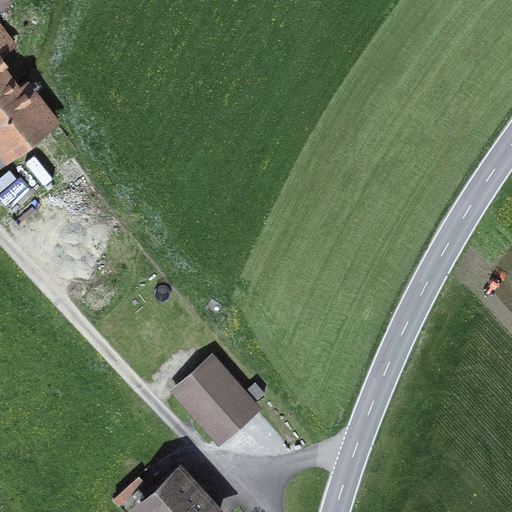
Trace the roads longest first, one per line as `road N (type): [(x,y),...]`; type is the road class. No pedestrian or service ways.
road 1 (tertiary): [(511,145),(415,305),(334,511)]
road 2 (track): [(0,236),(247,511)]
road 3 (track): [(210,467),(247,473),(355,448)]
